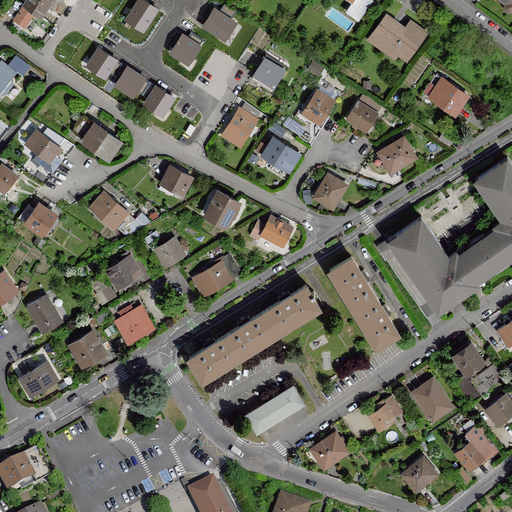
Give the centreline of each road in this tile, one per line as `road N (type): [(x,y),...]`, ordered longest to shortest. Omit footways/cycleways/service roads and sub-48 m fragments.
road 1 (residential): [(511,287),(287,441),(266,466)]
road 2 (residential): [(308,218),(190,157),(61,72)]
road 3 (tertiary): [(312,247),(179,331),(154,361)]
road 4 (tertiary): [(511,124),(355,221)]
road 5 (tertiary): [(0,441),(135,364),(154,361)]
road 6 (tertiary): [(154,361),(219,436),(266,466)]
road 7 (tertiary): [(266,466),(414,511)]
